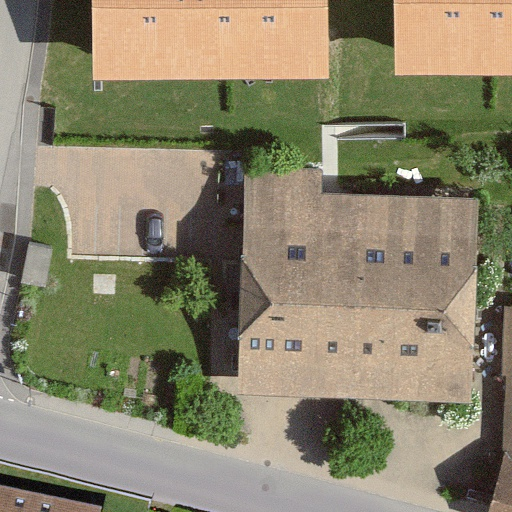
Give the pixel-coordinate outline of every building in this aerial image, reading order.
[(325,0),(98,0),(99,73),(326,73),(325,0)] [(511,70),(511,0),(400,0),(400,69),(511,70)] [(451,397),(457,193),(311,189),(312,168),(235,166),(228,390),(451,397)] [(496,379),(493,453),(511,453),(511,306),(493,305),(490,379),(496,379)] [(511,456),(504,455),(492,504),(511,510),(511,456)] [(63,511),(0,498),(0,511),(63,511)]
